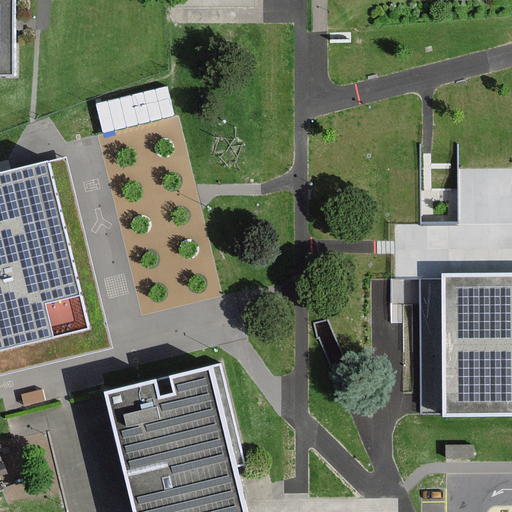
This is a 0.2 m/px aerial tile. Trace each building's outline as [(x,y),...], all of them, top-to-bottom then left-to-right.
[(0,0),(0,75),(14,76),(15,25),(15,0),(0,0)] [(97,95),(102,125),(176,114),(171,84),(97,95)] [(0,377),(99,352),(53,159),(0,174),(0,377)] [(444,409),(511,409),(511,274),(445,274),(444,409)] [(247,511),(214,375),(107,399),(133,511),(247,511)]
